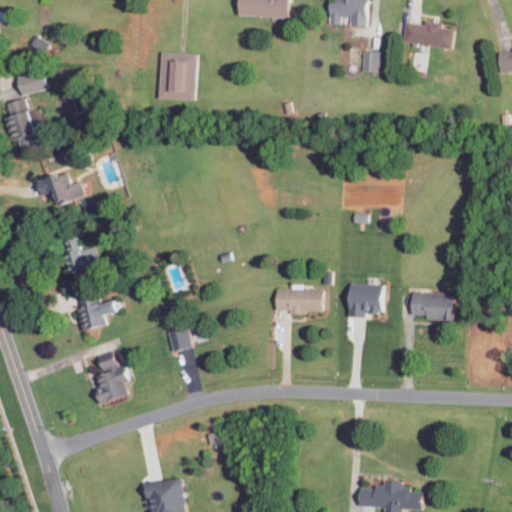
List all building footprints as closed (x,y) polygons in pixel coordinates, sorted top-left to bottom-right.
[(294,15),(295,0),(245,0),(245,14),(294,15)] [(374,0),(335,0),(335,22),(346,22),(346,14),(356,14),(356,23),(374,23),(374,0)] [(430,23),(409,20),(406,40),(458,47),(461,27),(448,25),(449,21),(431,19),(430,23)] [(384,70),(385,49),(367,49),(366,69),(384,70)] [(202,51),(165,50),(164,97),(201,98),(202,51)] [(53,84),(46,67),(23,76),(29,93),(53,84)] [(12,101),(27,150),(47,144),(33,95),(12,101)] [(42,180),(47,193),(59,189),(65,203),(90,194),(84,179),(76,182),(71,169),(42,180)] [(373,221),(373,212),(359,212),(359,221),(373,221)] [(85,268),(102,263),(97,245),(79,251),(85,268)] [(306,287),(306,282),(296,282),(296,287),(281,286),(281,309),(329,310),(330,287),(306,287)] [(392,283),(354,282),(352,314),(372,315),(372,310),(391,311),(392,283)] [(460,292),(417,290),(416,315),(459,317),(460,292)] [(83,294),(85,308),(82,309),(85,328),(110,324),(109,313),(125,310),(123,298),(103,301),(102,291),(83,294)] [(173,331),(178,351),(197,346),(191,326),(173,331)] [(109,402),(132,393),(127,379),(134,377),(128,363),(124,364),(118,349),(103,354),(110,371),(99,375),(109,402)] [(152,480),(154,498),(159,497),(160,511),(190,511),(187,477),(152,480)] [(363,504),(388,505),(387,511),(405,511),(406,507),(427,508),(429,491),(415,490),(415,485),(407,485),(408,480),(388,479),(388,486),(364,485),(363,504)]
